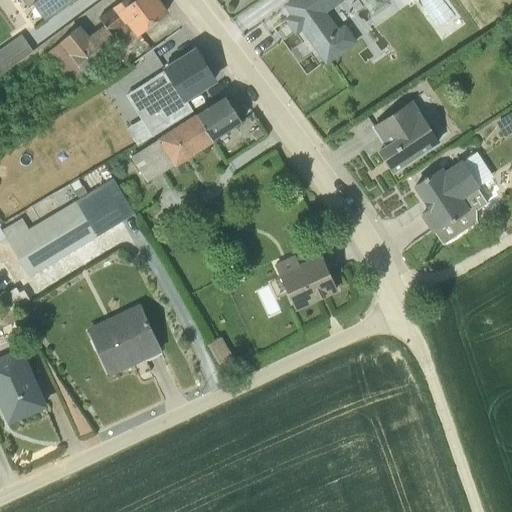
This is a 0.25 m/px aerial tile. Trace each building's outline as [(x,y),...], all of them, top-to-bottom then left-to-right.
[(22,0),(27,7),(33,3),(44,19),(71,0),(22,0)] [(71,83),(166,11),(157,0),(120,0),(98,17),(103,24),(86,36),(79,26),(47,51),(71,83)] [(302,29),(325,61),(356,40),(344,23),(365,8),(371,16),(389,3),(387,0),(290,0),(285,4),(290,12),(282,18),(294,34),(302,29)] [(0,70),(1,72),(32,51),(20,34),(0,48),(0,70)] [(201,68),(204,66),(194,50),(177,61),(175,58),(165,64),(166,67),(163,69),(171,81),(131,106),(136,115),(122,123),(135,144),(173,122),(165,109),(209,81),(201,68)] [(196,115),(211,139),(240,121),(224,97),(196,115)] [(379,150),(392,170),(438,140),(411,101),(373,126),(385,145),(379,150)] [(211,139),(196,115),(130,157),(145,181),(211,139)] [(478,186),(460,159),(444,170),(441,167),(414,185),(429,208),(421,213),(441,243),(475,221),(475,210),(485,202),(476,188),(478,186)] [(28,276),(134,213),(114,176),(28,227),(20,216),(0,229),(28,276)] [(295,307),(334,289),(319,256),(299,265),(293,253),(274,262),(295,307)] [(139,302),(86,327),(91,337),(87,339),(92,349),(96,348),(108,373),(161,348),(139,302)] [(223,371),(234,364),(219,337),(207,343),(223,371)] [(0,408),(7,424),(47,405),(20,346),(0,354),(0,408)]
